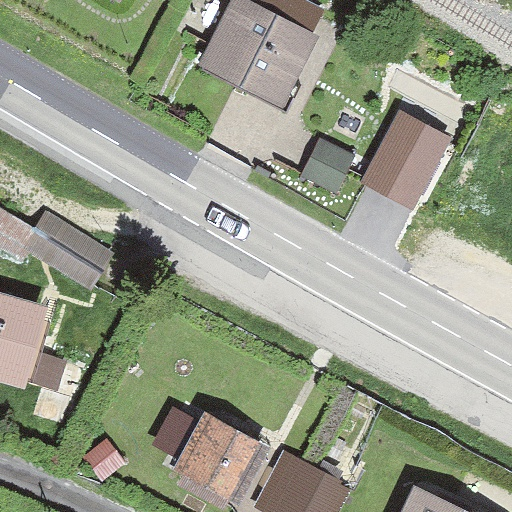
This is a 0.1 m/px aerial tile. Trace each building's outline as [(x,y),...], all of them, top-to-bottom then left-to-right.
[(337,58),(250,0),(249,0),(207,64),(294,122),(337,58)] [(404,110),(363,182),(413,209),(454,137),(404,110)] [(322,138),(303,177),(339,195),(359,156),(322,138)] [(108,259),(66,234),(51,258),(93,283),(108,259)] [(51,320),(0,303),(0,385),(28,395),(51,320)] [(253,459),(184,419),(165,453),(198,472),(191,483),(227,504),(253,459)] [(314,475),(294,511),(333,511),(345,490),(314,475)]
